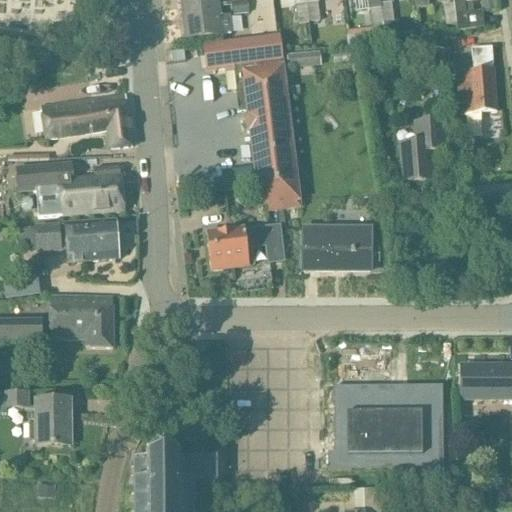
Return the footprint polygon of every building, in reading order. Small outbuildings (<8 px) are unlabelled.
[(181,0),(182,9),(219,4),(218,0),(181,0)] [(308,24),(305,0),(258,0),(259,9),(281,7),(279,0),(294,0),(297,27),(299,26),(302,47),(312,46),(309,24),(308,24)] [(305,0),(308,24),(309,24),(320,23),(318,5),(319,5),(318,0),(305,0)] [(385,45),(379,0),(366,0),(368,13),(370,12),(372,31),(347,34),(349,49),(385,45)] [(416,1),(416,0),(379,0),(385,45),(391,44),(390,31),(395,29),(392,5),(393,5),(392,0),(405,0),(406,2),(416,1)] [(416,0),(417,11),(428,9),(427,0),(416,0)] [(453,0),(454,6),(456,26),(457,34),(484,30),(482,14),(474,15),(473,7),(469,4),(465,4),(464,0),(453,0)] [(496,12),(494,0),(480,0),(482,14),(496,12)] [(221,19),(219,4),(182,9),(186,41),(233,35),(231,17),(221,19)] [(247,5),(231,7),(232,19),(248,17),(247,5)] [(456,26),(454,6),(443,8),(445,28),(456,26)] [(445,35),(419,38),(420,46),(445,43),(445,35)] [(280,37),(205,48),(209,73),(235,70),(235,73),(242,72),(258,209),(269,208),(270,213),(301,210),(280,37)] [(494,115),(490,61),(489,51),(470,53),(472,74),(455,75),(458,118),(494,115)] [(169,53),(171,64),(183,62),(182,52),(169,53)] [(446,77),(446,52),(427,53),(428,78),(446,77)] [(287,55),(288,70),(321,67),(319,53),(287,55)] [(133,150),(125,97),(41,109),(46,143),(70,141),(108,135),(111,153),(133,150)] [(442,156),(441,126),(413,127),(414,148),(399,149),(401,187),(431,185),(430,157),(442,156)] [(71,166),(17,170),(19,189),(34,188),(37,221),(122,213),(118,170),(93,172),(94,183),(73,185),(71,166)] [(119,263),(116,224),(65,228),(68,267),(119,263)] [(62,254),(59,227),(35,228),(38,256),(62,254)] [(284,264),(281,229),(207,237),(211,273),(254,266),(252,250),(260,249),(260,245),(267,244),(269,265),(284,264)] [(371,274),(371,231),(304,231),(304,274),(371,274)] [(38,280),(3,283),(4,301),(39,298),(38,280)] [(113,301),(51,301),(51,343),(85,344),(85,351),(113,351),(113,301)] [(0,345),(42,344),(41,324),(0,325),(0,345)] [(511,401),(511,367),(462,368),(462,402),(511,401)] [(328,472),(415,471),(415,483),(439,483),(439,471),(443,471),(442,388),(334,389),(335,458),(328,458),(328,472)] [(30,411),(30,395),(5,396),(5,401),(0,400),(0,417),(7,417),(7,412),(30,411)] [(71,449),(70,405),(35,405),(36,449),(71,449)] [(158,447),(155,449),(156,453),(149,460),(145,457),(144,460),(134,460),(133,458),(132,461),(133,462),(133,511),(194,511),(195,484),(217,485),(217,459),(184,460),(180,457),(177,459),(170,452),(172,448),(170,447),(168,451),(160,451),(158,447)] [(484,511),(483,489),(469,490),(471,511),(484,511)] [(381,511),(381,492),(365,492),(365,511),(381,511)] [(228,494),(221,494),(221,505),(237,505),(237,494),(228,494)]
